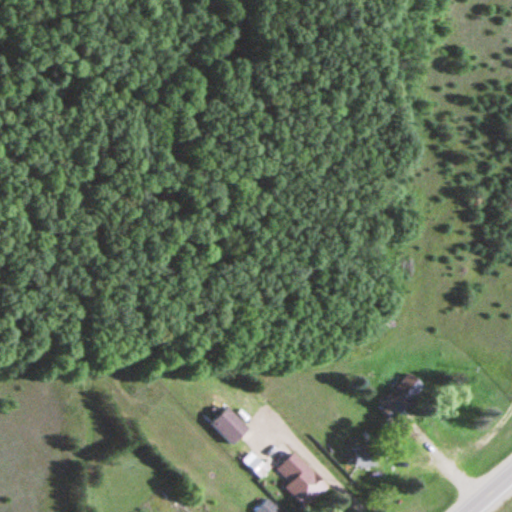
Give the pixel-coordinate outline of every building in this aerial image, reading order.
[(376,409),(392,423),(422,386),(405,373),(376,409)] [(229,447),(246,430),(223,408),(206,425),(229,447)] [(353,467),(371,467),(371,452),(353,452),(353,467)] [(285,484),(281,487),(300,508),(323,487),(292,453),(272,471),(285,484)] [(278,511),(264,499),(251,511),(278,511)]
